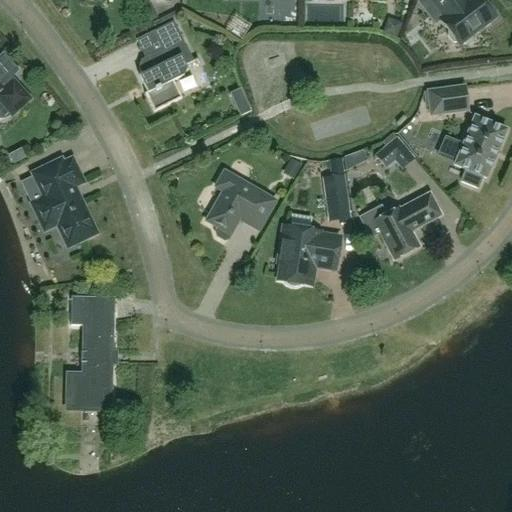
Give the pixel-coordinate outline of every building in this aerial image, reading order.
[(473,36),(495,19),(481,0),(466,0),(466,1),(465,0),(429,0),(443,18),(439,21),(447,32),(447,37),(452,44),(456,44),(458,46),(461,45),(465,45),(472,40),(473,36)] [(173,23),(153,33),(162,51),(140,62),(138,69),(141,76),(136,78),(153,113),(181,100),(173,83),(183,77),(186,70),(185,67),(193,63),(173,23)] [(5,119),(8,118),(28,100),(0,68),(0,120),(2,120),(5,119)] [(430,117),(467,112),(465,98),(463,88),(427,93),(430,117)] [(506,131),(474,118),(454,166),(465,171),(461,183),(477,190),(482,178),(485,179),(506,131)] [(375,157),(384,168),(394,159),(403,169),(414,160),(396,139),(375,157)] [(13,166),(25,160),(21,150),(8,157),(13,166)] [(32,206),(44,231),(57,225),(68,248),(95,235),(73,188),(82,184),(71,162),(62,166),(60,162),(33,175),(45,200),(32,206)] [(290,162),(282,177),(294,183),(302,169),(290,162)] [(275,203),(224,173),(215,188),(223,193),(206,223),(218,230),(216,233),(217,237),(224,241),(228,240),(239,221),(249,227),(258,232),(275,203)] [(323,179),(326,199),(328,211),(348,208),(343,176),(323,179)] [(441,217),(429,195),(399,211),(398,210),(385,217),(380,208),(365,217),(365,216),(359,219),(370,239),(371,239),(370,237),(378,233),(393,262),(419,249),(411,233),(441,217)] [(283,282),(286,286),(290,288),(294,288),(298,287),(302,285),(311,287),(314,268),(334,271),(339,239),(319,236),(319,234),(283,228),(277,264),(280,264),(278,281),(283,282)] [(110,415),(112,415),(114,299),(71,298),(70,327),(86,327),(86,353),(80,353),(80,364),(85,364),(85,379),(69,378),(68,409),(111,410),(110,415)]
